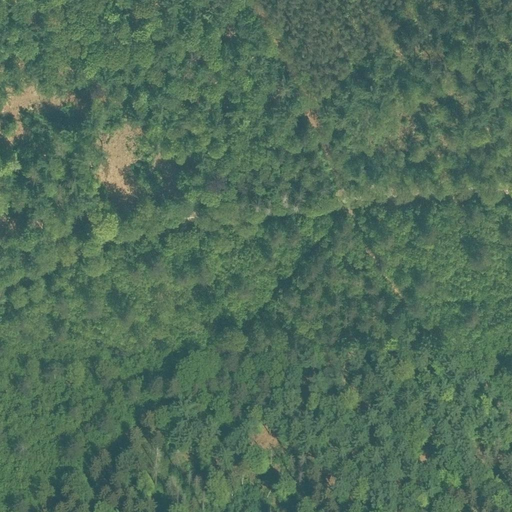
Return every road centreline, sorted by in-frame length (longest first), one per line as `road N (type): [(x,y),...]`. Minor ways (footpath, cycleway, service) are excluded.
road 1 (track): [(0,284),(71,247),(191,213),(511,181)]
road 2 (track): [(251,0),(400,286),(511,406)]
road 3 (track): [(43,511),(261,301),(349,194)]
road 4 (track): [(417,0),(191,213)]
